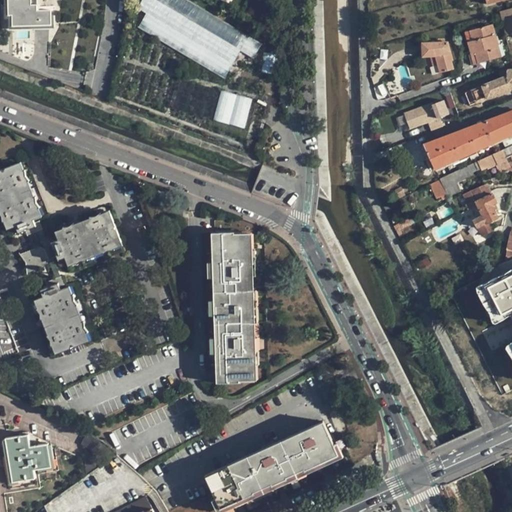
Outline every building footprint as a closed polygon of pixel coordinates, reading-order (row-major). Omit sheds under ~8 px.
[(37,0),(8,0),(8,8),(3,8),(3,23),(13,23),(13,26),(51,25),(50,10),(37,10),(37,4),(38,5),(37,0)] [(236,69),(241,62),(245,56),(244,55),(248,49),(253,40),(185,0),(138,0),(133,8),(139,12),(132,24),(229,82),(237,70),(236,69)] [(511,8),(500,12),(506,37),(511,35),(511,8)] [(468,42),(472,55),(475,54),(479,64),(501,58),(492,25),(470,31),(473,41),(468,42)] [(423,57),(431,57),(436,57),(438,65),(441,74),(453,70),(451,62),(453,61),(448,42),(423,44),(423,57)] [(245,56),(241,62),(256,71),(259,56),(248,49),(244,55),(245,56)] [(276,72),(278,52),(262,50),(260,71),(276,72)] [(502,80),(466,94),(470,105),(511,89),(511,70),(508,71),(508,74),(501,77),(502,80)] [(449,90),(445,92),(447,99),(453,96),(450,88),(448,89),(449,90)] [(234,93),(230,108),(240,112),(245,108),(248,106),(250,97),(234,93)] [(405,115),(411,129),(428,123),(431,131),(440,128),(437,119),(449,115),(444,101),(432,106),(432,105),(405,115)] [(240,112),(230,108),(228,117),(226,122),(240,126),(242,126),(248,106),(245,108),(240,112)] [(511,111),(425,145),(436,170),(511,135),(511,111)] [(403,132),(411,129),(405,115),(398,117),(403,132)] [(507,158),(511,157),(511,156),(511,159),(511,160),(510,161),(508,168),(511,169),(511,146),(440,179),(446,193),(448,196),(449,198),(461,192),(458,184),(476,175),(475,173),(484,170),(501,162),(507,160),(507,158)] [(504,171),(508,168),(510,161),(511,160),(511,157),(507,158),(507,160),(501,162),(504,171)] [(0,199),(3,210),(0,210),(0,212),(2,216),(3,221),(4,222),(7,229),(16,226),(19,233),(25,230),(28,235),(38,232),(43,230),(40,221),(35,222),(33,220),(42,216),(39,208),(40,207),(37,202),(36,197),(35,197),(31,198),(26,182),(29,181),(30,181),(26,175),(26,170),(24,170),(21,162),(6,168),(6,170),(2,171),(2,170),(0,170),(0,199)] [(440,179),(429,185),(436,197),(440,195),(446,193),(440,179)] [(35,197),(29,181),(26,182),(31,198),(35,197)] [(497,204),(487,184),(463,195),(467,204),(465,205),(468,210),(474,207),(473,204),(476,202),(482,215),(473,220),(482,237),(491,232),(487,224),(498,218),(494,211),(492,206),(496,204),(497,204)] [(396,202),(384,207),(391,221),(402,215),(396,202)] [(89,260),(88,258),(87,255),(103,249),(104,253),(109,250),(115,250),(115,248),(123,245),(117,230),(116,230),(114,226),(115,225),(110,211),(102,214),(101,212),(95,216),(90,216),(90,218),(92,222),(76,227),(75,224),(74,223),(70,226),(63,227),(64,229),(56,231),(59,240),(52,242),(53,246),(55,250),(56,250),(57,253),(56,253),(57,257),(58,260),(66,258),(69,266),(77,263),(78,264),(83,260),(89,260)] [(90,218),(75,224),(76,227),(92,222),(90,218)] [(38,232),(45,249),(50,248),(43,230),(38,232)] [(214,301),(215,315),(216,338),(216,353),(217,383),(240,382),(239,376),(251,375),(251,365),(253,365),(252,339),(250,339),(249,324),(252,323),(251,292),(248,292),(248,277),(251,276),(250,249),(247,249),(246,239),(235,239),(235,232),(212,233),(213,262),(214,278),(214,301)] [(49,259),(53,258),(57,257),(56,253),(57,253),(56,250),(55,250),(53,246),(50,248),(45,249),(49,259)] [(46,266),(49,259),(45,249),(39,247),(20,254),(26,263),(27,272),(46,266)] [(88,258),(104,253),(103,249),(87,255),(88,258)] [(49,259),(56,278),(60,277),(53,258),(49,259)] [(431,264),(427,258),(419,264),(422,269),(431,264)] [(508,289),(490,297),(502,323),(506,325),(508,321),(506,313),(511,310),(511,264),(511,265),(511,268),(511,275),(505,277),(508,289)] [(41,319),(42,319),(46,318),(52,333),(48,334),(47,335),(51,340),(51,346),(53,346),(56,354),(71,348),(71,347),(74,346),(75,347),(90,341),(88,332),(89,332),(85,327),(85,321),(83,322),(80,323),(74,306),(77,306),(79,305),(75,301),(74,294),(73,295),(70,286),(61,290),(60,286),(63,285),(60,277),(56,278),(46,282),(48,287),(41,290),(43,297),(35,300),(38,308),(37,309),(41,314),(41,319)] [(465,292),(461,288),(459,290),(452,295),(455,299),(465,292)] [(83,322),(77,306),(74,306),(80,323),(83,322)] [(42,319),(48,334),(52,333),(46,318),(42,319)] [(503,347),(504,331),(506,325),(502,323),(497,336),(497,342),(496,342),(503,347)] [(488,358),(503,347),(496,342),(491,346),(487,341),(480,348),(488,358)] [(338,455),(323,422),(205,475),(220,508),(338,455)] [(102,440),(87,432),(80,443),(89,449),(91,451),(92,453),(91,456),(90,459),(99,467),(115,456),(117,453),(109,446),(102,440)] [(31,446),(29,434),(6,437),(13,481),(36,478),(34,467),(49,465),(46,444),(31,446)] [(47,511),(76,511),(135,471),(132,467),(117,453),(115,456),(99,467),(44,505),(47,511)] [(115,511),(146,496),(149,494),(156,491),(140,475),(138,472),(135,471),(76,511),(115,511)] [(153,511),(146,496),(115,511),(153,511)]
